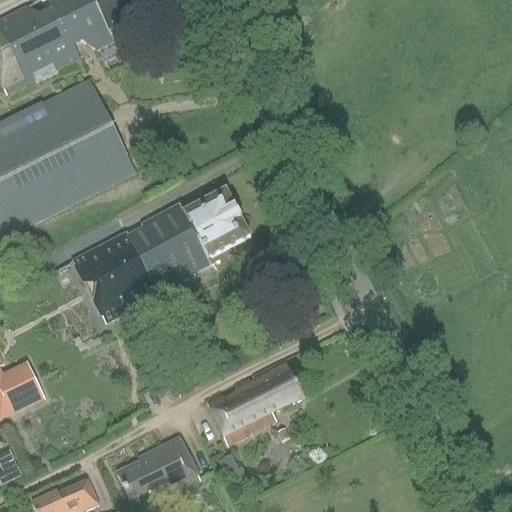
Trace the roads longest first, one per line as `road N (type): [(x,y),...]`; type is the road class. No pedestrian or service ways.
road 1 (tertiary): [(476,511),(208,0)]
road 2 (track): [(0,505),(370,311)]
